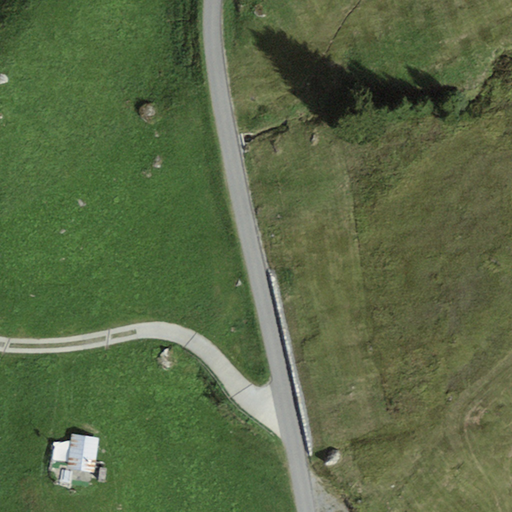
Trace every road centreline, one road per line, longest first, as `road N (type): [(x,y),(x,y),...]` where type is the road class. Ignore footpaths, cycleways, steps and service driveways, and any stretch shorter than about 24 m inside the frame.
road 1 (unclassified): [(306,511),(215,66),(213,0)]
road 2 (track): [(0,346),(156,327),(190,337),(245,395),(290,420)]
